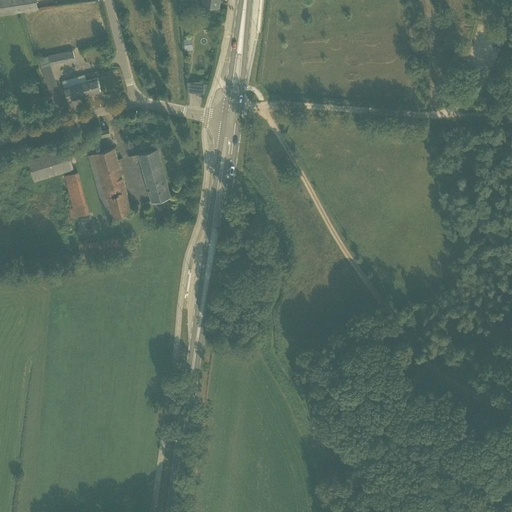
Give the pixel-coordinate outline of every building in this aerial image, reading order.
[(0,0),(0,13),(22,10),(38,8),(36,0),(0,0)] [(218,8),(219,0),(203,0),(203,6),(218,8)] [(193,49),(192,39),(184,40),(185,50),(193,49)] [(40,58),(55,105),(61,103),(50,65),(75,60),(73,50),(48,55),(40,58)] [(85,75),(62,81),(68,101),(101,92),(97,78),(87,81),(85,75)] [(189,93),(207,93),(207,82),(189,82),(189,93)] [(110,134),(109,129),(108,129),(107,128),(102,130),(102,131),(101,131),(102,137),(110,134)] [(34,181),(74,169),(67,148),(27,160),(34,181)] [(89,155),(108,220),(134,213),(114,148),(89,155)] [(140,160),(143,169),(152,201),(171,196),(166,178),(158,148),(144,152),(139,154),(131,156),(132,162),(140,160)] [(70,217),(88,214),(79,172),(65,175),(72,207),(68,208),(70,217)] [(122,238),(89,244),(88,240),(78,242),(81,258),(125,250),(122,238)]
